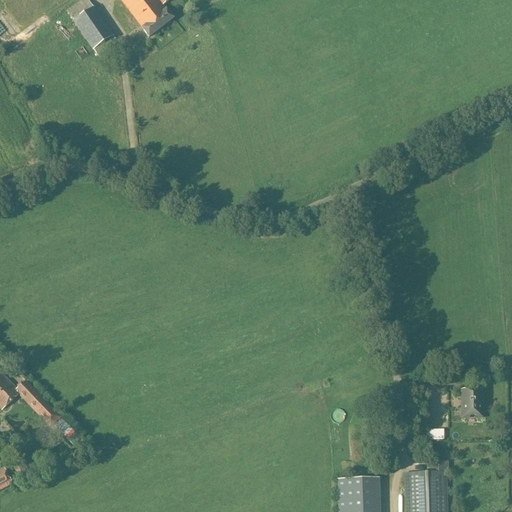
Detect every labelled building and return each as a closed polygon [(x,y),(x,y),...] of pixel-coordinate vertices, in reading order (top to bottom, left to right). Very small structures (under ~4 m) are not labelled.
[(98,57),(117,44),(113,37),(114,36),(94,8),(93,8),(86,0),(83,0),(66,12),(73,22),(92,51),(93,51),(98,57)] [(120,0),(149,38),(173,19),(166,11),(165,12),(161,7),(169,0),(120,0)] [(0,408),(2,410),(18,395),(20,394),(17,391),(0,373),(0,408)] [(26,382),(17,391),(20,394),(18,395),(30,406),(33,404),(53,425),(60,418),(26,382)] [(483,391),(462,391),(462,419),(483,419),(483,391)] [(444,440),(444,430),(425,429),(425,440),(444,440)] [(350,441),(350,461),(361,461),(361,441),(350,441)] [(431,462),(431,473),(403,474),(404,511),(448,511),(447,473),(445,473),(445,469),(448,469),(448,462),(431,462)] [(4,469),(0,470),(0,488),(11,482),(4,469)] [(337,481),(338,511),(379,511),(379,479),(337,481)]
